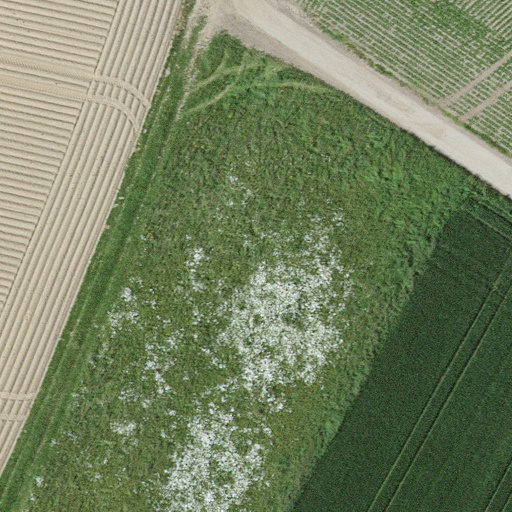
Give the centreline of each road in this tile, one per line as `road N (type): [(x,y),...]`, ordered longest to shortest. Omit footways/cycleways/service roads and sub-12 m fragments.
road 1 (track): [(220,0),(0,484)]
road 2 (track): [(511,188),(242,0)]
